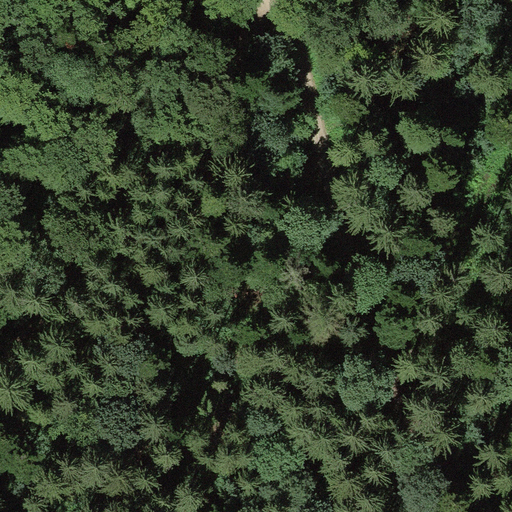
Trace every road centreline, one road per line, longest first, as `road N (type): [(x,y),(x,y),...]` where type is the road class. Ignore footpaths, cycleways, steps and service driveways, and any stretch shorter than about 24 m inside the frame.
road 1 (track): [(481,511),(421,437),(347,244),(277,7)]
road 2 (track): [(0,357),(208,106),(276,0)]
